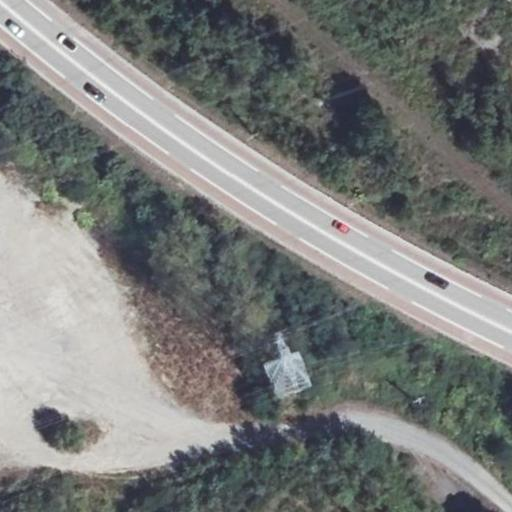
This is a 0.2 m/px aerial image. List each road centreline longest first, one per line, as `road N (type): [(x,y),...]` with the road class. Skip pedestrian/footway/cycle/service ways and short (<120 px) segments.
road 1 (trunk): [(0,0),(243,184),(511,333)]
road 2 (track): [(0,248),(259,423),(338,511)]
